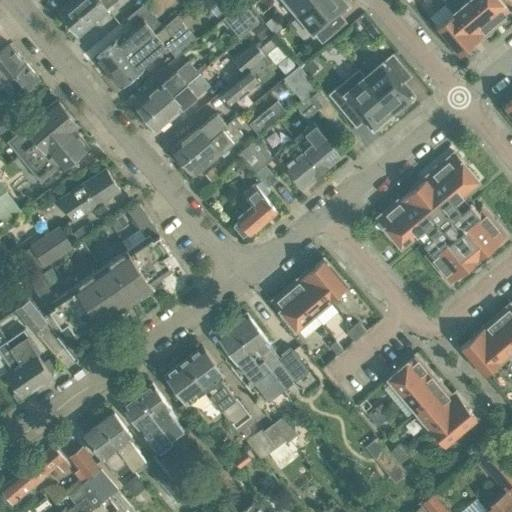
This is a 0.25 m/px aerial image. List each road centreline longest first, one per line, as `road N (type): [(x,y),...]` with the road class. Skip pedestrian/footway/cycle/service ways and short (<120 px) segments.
road 1 (residential): [(242,277),(15,0)]
road 2 (residential): [(0,447),(242,277)]
road 3 (residential): [(324,210),(426,332),(511,262)]
road 4 (residential): [(324,210),(459,100)]
road 5 (residential): [(376,0),(459,100)]
